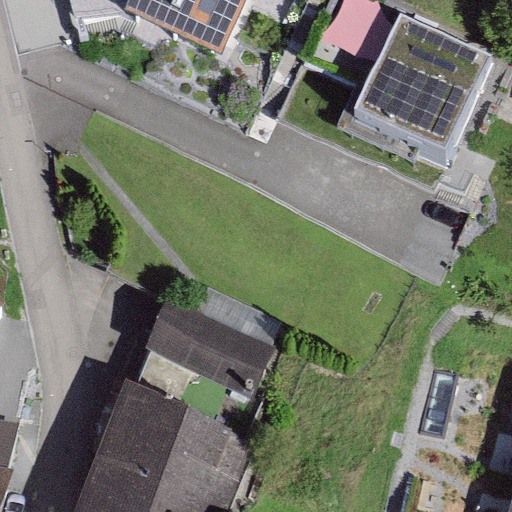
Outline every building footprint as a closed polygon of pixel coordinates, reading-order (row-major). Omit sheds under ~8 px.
[(128,26),(223,69),(255,0),(139,0),(130,21),(128,26)] [(403,26),(356,132),(447,173),(494,66),(403,26)] [(276,352),(168,311),(144,374),(252,415),(276,352)] [(233,511),(255,454),(126,404),(83,511),(233,511)] [(0,479),(11,432),(0,430),(0,479)]
